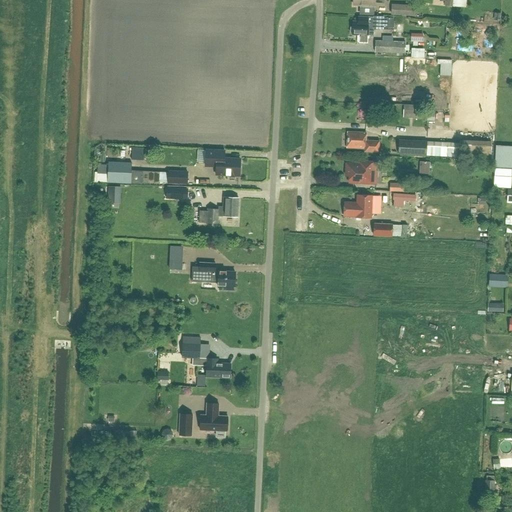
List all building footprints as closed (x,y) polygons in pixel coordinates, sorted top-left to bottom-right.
[(413,16),(414,7),(399,5),(398,15),(413,16)] [(379,29),(379,18),(357,17),(357,22),(352,21),(351,27),(350,27),(349,33),(351,33),(351,35),(373,36),(373,29),(379,29)] [(393,30),(394,18),(381,18),(380,29),(393,30)] [(423,34),(411,33),(411,42),(423,42),(423,34)] [(404,54),(405,42),(374,41),(374,52),(404,54)] [(408,48),(408,57),(421,57),(421,48),(408,48)] [(448,75),(448,60),(436,60),(436,75),(448,75)] [(419,119),(420,105),(403,105),(402,118),(419,119)] [(427,113),(427,121),(434,121),(435,114),(427,113)] [(378,153),(378,142),(365,141),(365,133),(347,132),(346,148),(364,149),(364,152),(378,153)] [(397,155),(425,156),(426,141),(398,140),(397,155)] [(486,155),(486,141),(463,141),(463,154),(486,155)] [(128,158),(138,160),(139,148),(129,146),(128,158)] [(511,147),(496,146),(495,167),(511,168),(511,155),(511,147)] [(239,176),(240,160),(223,159),(224,151),(205,150),(204,163),(215,163),(215,175),(239,176)] [(107,161),(106,182),(130,184),(131,163),(107,161)] [(371,184),(377,184),(378,163),(372,162),(359,162),(359,164),(345,164),(345,176),(349,176),(348,183),(371,184)] [(429,162),(419,162),(419,174),(429,174),(429,162)] [(187,185),(187,171),(167,170),(167,184),(187,185)] [(503,188),(504,172),(493,171),(492,188),(503,188)] [(403,192),(403,184),(389,183),(389,191),(403,192)] [(109,187),(108,203),(111,203),(112,200),(120,200),(120,188),(109,187)] [(187,190),(167,189),(167,198),(186,199),(187,190)] [(416,195),(393,193),(392,206),(403,207),(404,200),(415,201),(416,195)] [(370,218),(371,196),(360,196),(359,203),(344,202),(343,205),(342,206),(342,209),(343,211),(343,217),(355,217),(355,218),(370,218)] [(217,210),(207,209),(207,212),(199,211),(199,223),(217,224),(218,216),(222,216),(222,217),(237,217),(238,198),(223,197),(222,207),(218,206),(217,210)] [(391,237),(392,224),(373,223),(372,236),(391,237)] [(217,286),(219,286),(219,290),(232,291),(233,287),(234,287),(234,272),(218,272),(215,272),(215,264),(199,263),(199,268),(192,267),(191,282),(210,283),(217,283),(217,286)] [(489,286),(502,287),(502,283),(507,284),(507,276),(490,275),(489,286)] [(488,304),(488,311),(503,312),(503,304),(488,304)] [(206,359),(199,359),(199,345),(182,344),(181,358),(192,358),(192,366),(206,366),(205,376),(205,377),(229,378),(230,364),(214,363),(214,359),(206,359)] [(156,380),(166,381),(166,371),(156,370),(156,380)] [(196,375),(196,386),(205,387),(205,377),(205,376),(196,375)] [(200,415),(199,430),(217,431),(216,435),(218,437),(222,437),(224,436),(224,432),(226,432),(227,417),(212,416),(212,414),(217,414),(218,404),(206,404),(205,416),(200,415)] [(191,436),(192,414),(179,414),(178,436),(191,436)] [(131,440),(131,430),(112,431),(112,441),(131,440)] [(163,431),(162,434),(163,438),(166,439),(170,438),(171,435),(170,432),(167,430),(163,431)] [(504,458),(493,459),(494,470),(505,469),(504,458)] [(493,481),(493,477),(486,476),(485,481),(484,480),(483,493),(485,493),(485,498),(492,498),(493,493),(494,481),(493,481)]
